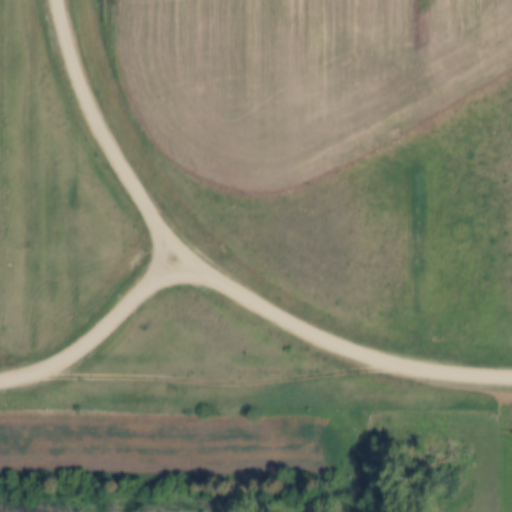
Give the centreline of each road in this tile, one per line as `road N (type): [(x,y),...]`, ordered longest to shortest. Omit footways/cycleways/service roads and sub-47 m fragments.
road 1 (residential): [(179,253),(268,316),(357,359),(394,371),(511,379)]
road 2 (track): [(387,369),(250,378),(43,373)]
road 3 (residential): [(179,253),(97,137),(52,0)]
road 4 (residential): [(179,253),(76,352),(43,373),(0,381)]
